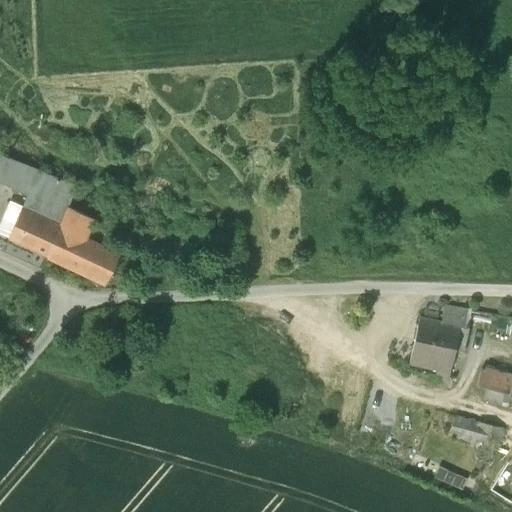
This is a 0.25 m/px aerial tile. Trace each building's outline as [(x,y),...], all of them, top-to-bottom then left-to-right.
[(77,189),(0,158),(0,183),(28,194),(67,211),(77,189)] [(21,209),(61,226),(67,211),(28,194),(22,207),(21,209)] [(0,222),(0,234),(9,238),(21,209),(22,207),(9,202),(0,222)] [(7,241),(47,258),(58,233),(61,226),(21,209),(9,238),(7,241)] [(67,211),(61,226),(58,233),(83,244),(93,222),(67,211)] [(113,238),(202,279),(211,261),(121,219),(113,238)] [(83,244),(58,233),(47,258),(102,282),(113,258),(83,244)] [(441,323),(466,329),(470,312),(444,307),(441,323)] [(437,377),(448,380),(456,347),(463,348),(466,329),(441,323),(419,319),(409,365),(438,371),(437,377)] [(115,382),(131,387),(145,339),(129,334),(115,382)] [(487,389),(509,395),(511,383),(511,378),(481,370),(477,387),(487,389)] [(484,402),(507,408),(510,395),(509,395),(487,389),(484,402)] [(448,435),(475,443),(480,425),(455,418),(448,435)] [(503,429),(480,425),(475,443),(500,440),(503,429)] [(485,463),(475,479),(488,487),(498,471),(485,463)] [(467,480),(438,467),(433,478),(462,491),(467,480)]
